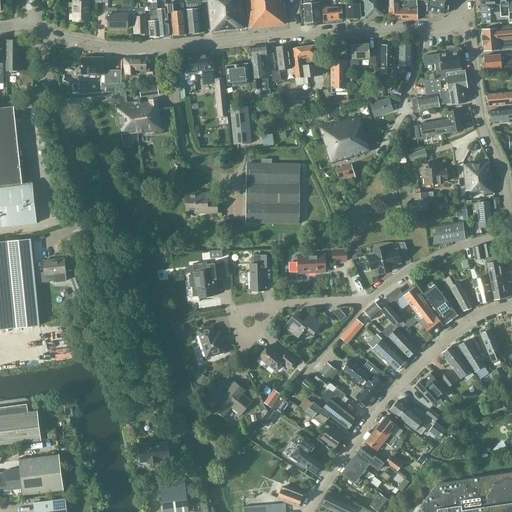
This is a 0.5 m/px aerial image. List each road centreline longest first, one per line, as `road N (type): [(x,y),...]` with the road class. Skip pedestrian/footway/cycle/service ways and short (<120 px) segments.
road 1 (residential): [(50,33),(128,48),(423,27)]
road 2 (residential): [(307,508),(410,373),(472,319),(511,306)]
road 3 (residential): [(279,303),(369,299),(407,269),(511,229)]
road 4 (residential): [(511,223),(506,178),(480,121),(467,22)]
road 5 (unclassified): [(146,404),(85,216)]
road 6 (unclassified): [(85,216),(42,56),(50,33)]
